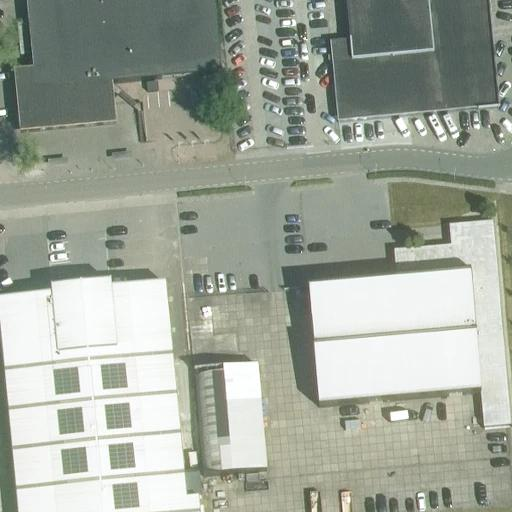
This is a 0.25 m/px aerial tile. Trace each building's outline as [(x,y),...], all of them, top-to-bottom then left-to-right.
[(26,0),(33,72),(14,73),(20,137),(117,128),(113,86),(222,76),(215,0),(26,0)] [(488,0),(345,0),(350,43),(330,44),(338,125),(499,110),(488,0)] [(158,94),(158,85),(147,86),(148,95),(158,94)] [(125,239),(150,238),(149,224),(124,225),(125,239)] [(396,280),(308,288),(318,395),(319,410),(344,408),(480,396),(483,432),(511,429),(502,321),(502,314),(500,298),(494,224),(457,227),(458,237),(453,237),(451,248),(394,253),(396,280)] [(120,241),(120,227),(108,227),(109,241),(120,241)] [(52,291),(53,297),(0,302),(0,323),(18,511),(199,511),(199,501),(187,502),(166,286),(111,292),(110,285),(52,291)] [(224,376),(197,379),(207,479),(268,473),(258,367),(223,371),(224,376)]
